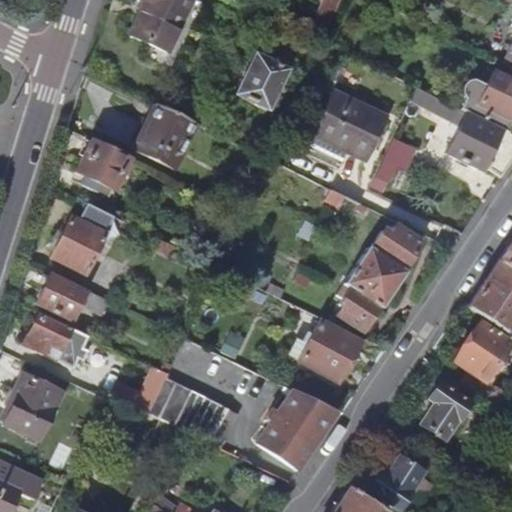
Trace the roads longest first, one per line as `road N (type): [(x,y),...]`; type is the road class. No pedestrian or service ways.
road 1 (residential): [(511,192),(299,511)]
road 2 (residential): [(57,65),(0,246)]
